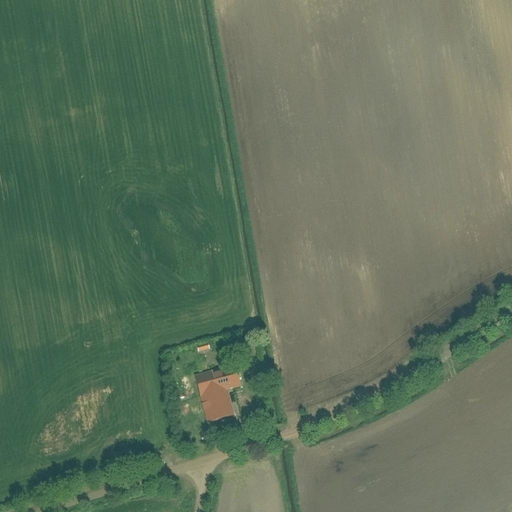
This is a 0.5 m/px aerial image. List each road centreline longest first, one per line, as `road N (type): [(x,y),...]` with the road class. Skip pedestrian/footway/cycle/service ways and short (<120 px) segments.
road 1 (unclassified): [(511,315),(418,377),(200,465)]
road 2 (unclassified): [(200,465),(40,511)]
